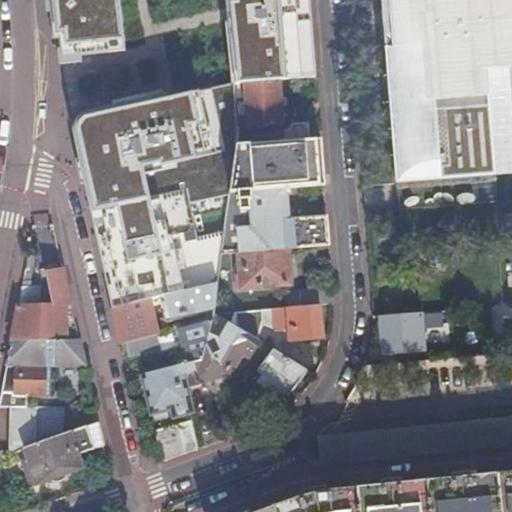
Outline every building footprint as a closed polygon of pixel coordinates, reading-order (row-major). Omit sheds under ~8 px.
[(49,0),(53,38),(61,37),(63,57),(126,50),(120,0),(227,0),(234,85),(280,80),(316,76),(309,0),(49,0)] [(511,56),(511,0),(376,0),(394,171),(494,161),(484,59),(508,57),(511,56)] [(511,159),(511,95),(508,57),(484,59),(494,161),(511,159)] [(284,121),(280,80),(234,85),(238,127),(284,121)] [(166,96),(81,115),(77,121),(73,128),(113,309),(217,284),(221,256),(222,252),(224,233),(197,239),(190,204),(230,196),(237,145),(239,134),(238,127),(234,85),(167,100),(166,96)] [(288,128),(239,134),(237,145),(309,138),(307,123),(292,124),(288,128)] [(309,138),(237,145),(234,169),(230,196),(224,233),(222,252),(240,250),(285,248),(329,245),(326,214),(287,217),(284,187),(324,183),(321,137),(309,138)] [(288,281),(285,248),(240,250),(243,284),(288,281)] [(20,294),(11,343),(80,342),(79,341),(63,270),(47,273),(53,308),(38,307),(40,286),(32,284),(33,255),(27,253),(27,256),(20,294)] [(214,307),(217,284),(164,297),(169,319),(214,307)] [(333,305),(332,289),(286,292),(286,308),(319,306),(333,305)] [(157,335),(149,301),(138,303),(113,310),(122,345),(155,336),(157,335)] [(258,342),(260,344),(261,323),(274,322),(274,330),(300,329),(300,339),(321,338),(319,306),(286,308),(232,312),(232,326),(258,342)] [(232,326),(213,314),(212,320),(212,321),(212,358),(193,363),(195,369),(194,370),(196,379),(202,382),(204,381),(228,375),(239,352),(247,356),(258,342),(232,326)] [(423,314),(381,317),(384,354),(426,351),(423,314)] [(212,321),(212,320),(178,330),(186,365),(193,363),(212,358),(212,321)] [(159,350),(155,336),(122,345),(125,360),(159,350)] [(11,343),(0,400),(0,407),(10,407),(27,407),(27,397),(50,396),(50,365),(85,364),(80,342),(11,343)] [(305,371),(270,350),(256,368),(261,373),(256,380),(283,403),(305,371)] [(195,369),(193,363),(186,365),(143,376),(152,414),(173,409),(175,417),(190,413),(185,389),(182,374),(194,370),(195,369)] [(196,379),(194,370),(182,374),(185,389),(201,384),(202,382),(196,379)] [(251,388),(241,381),(237,408),(254,427),(263,423),(271,419),(249,400),(251,388)] [(62,435),(64,408),(27,407),(10,407),(7,453),(24,448),(62,435)] [(511,415),(316,435),(319,463),(511,443),(511,415)] [(197,449),(191,421),(154,432),(159,460),(162,461),(197,449)] [(78,455),(103,446),(98,422),(62,435),(24,448),(27,458),(22,460),(31,486),(51,479),(64,474),(82,468),(78,455)] [(511,511),(511,471),(474,475),(474,470),(451,472),(452,478),(404,483),(404,478),(382,480),(382,486),(333,491),(333,486),(324,487),(295,495),(295,500),(259,511),(252,511),(252,510),(245,511),(511,511)] [(64,474),(51,479),(51,480),(52,481),(53,482),(54,483),(55,483),(56,484),(57,484),(58,484),(59,484),(61,483),(62,483),(63,482),(63,481),(64,480),(64,479),(65,478),(64,476),(64,475),(64,474)]
